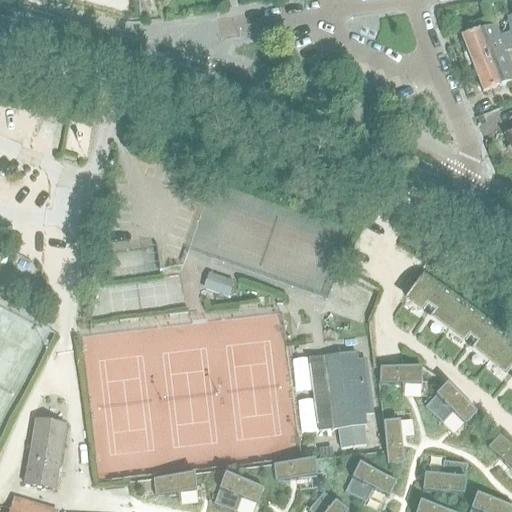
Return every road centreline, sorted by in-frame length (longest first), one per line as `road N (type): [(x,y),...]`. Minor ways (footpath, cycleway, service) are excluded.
road 1 (tertiary): [(455,191),(311,119),(178,76)]
road 2 (residential): [(449,87),(336,42),(309,12)]
road 3 (residential): [(178,76),(189,48),(209,32),(309,12)]
road 4 (tertiary): [(178,76),(26,39)]
